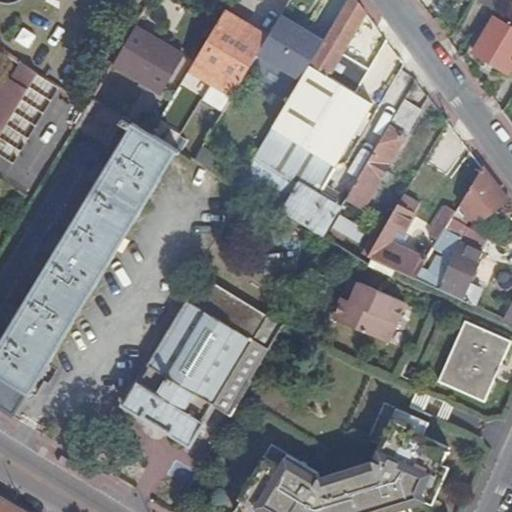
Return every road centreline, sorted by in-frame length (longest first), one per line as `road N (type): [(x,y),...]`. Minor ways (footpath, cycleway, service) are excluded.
road 1 (unknown): [(4,459),(175,178)]
road 2 (residential): [(511,162),(390,0)]
